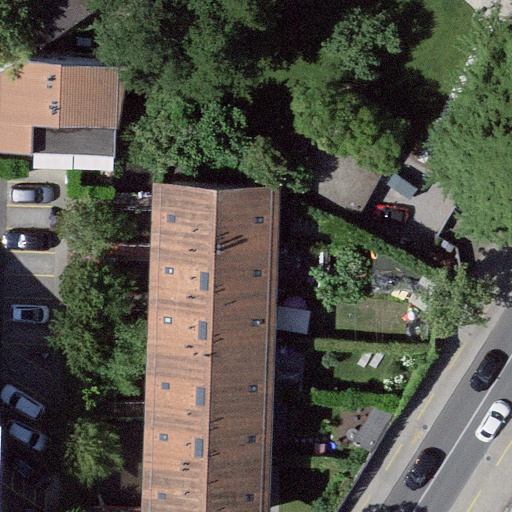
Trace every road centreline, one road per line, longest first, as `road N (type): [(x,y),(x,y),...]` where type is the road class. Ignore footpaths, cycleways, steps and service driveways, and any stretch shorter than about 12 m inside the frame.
road 1 (residential): [(30,511),(31,383),(21,319),(0,272)]
road 2 (primary): [(417,511),(511,358)]
